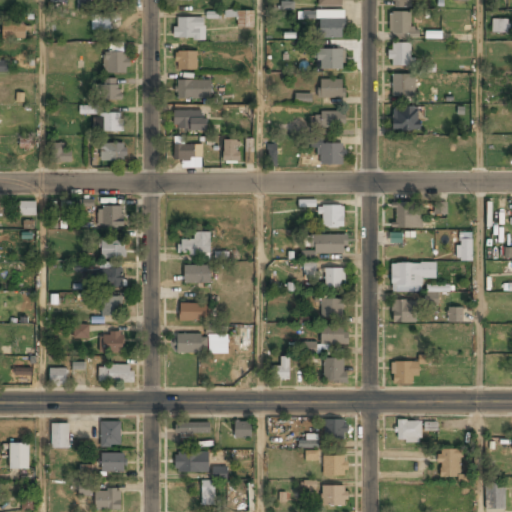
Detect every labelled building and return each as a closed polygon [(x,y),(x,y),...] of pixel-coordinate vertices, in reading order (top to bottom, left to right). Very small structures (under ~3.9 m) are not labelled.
[(76,0),(76,8),(89,8),(89,0),(76,0)] [(391,0),(391,7),(410,8),(410,0),(391,0)] [(293,10),(293,2),(280,2),(280,10),(293,10)] [(234,28),(254,28),(254,11),(234,11),(234,28)] [(344,39),(344,12),(319,12),(319,39),(344,39)] [(390,12),(390,39),(410,39),(410,12),(390,12)] [(110,31),(110,16),(92,16),(92,31),(110,31)] [(174,40),(204,40),(204,18),(174,18),(174,40)] [(509,20),(492,20),(492,35),(509,35),(509,20)] [(1,40),(29,40),(29,25),(1,25),(1,40)] [(389,67),(410,67),(410,43),(389,43),(389,67)] [(344,50),(317,50),(317,70),(344,70),(344,50)] [(103,53),(103,74),(127,74),(127,53),(103,53)] [(174,53),(174,71),(197,71),(197,53),(174,53)] [(0,62),(0,72),(8,72),(8,62),(0,62)] [(410,97),(410,75),(391,75),(391,97),(410,97)] [(121,101),(121,80),(100,80),(100,101),(121,101)] [(344,80),(319,80),(319,98),(344,98),(344,80)] [(175,100),(210,100),(210,82),(175,82),(175,100)] [(311,94),(294,93),(294,103),(311,104),(311,94)] [(79,114),(98,114),(99,106),(80,105),(79,114)] [(393,130),(420,130),(420,108),(393,108),(393,130)] [(202,111),(173,111),(173,132),(202,132),(202,111)] [(315,127),(345,127),(345,111),(315,111),(315,127)] [(93,132),(122,133),(123,115),(94,115),(93,132)] [(20,150),(32,150),(32,139),(20,139),(20,150)] [(245,140),(245,164),(254,164),(254,140),(245,140)] [(237,141),(223,141),(223,163),(237,163),(237,141)] [(307,142),(307,148),(318,148),(318,165),(346,165),(346,142),(307,142)] [(49,145),(48,163),(70,163),(70,153),(62,153),(62,145),(49,145)] [(124,162),(124,145),(100,145),(100,162),(124,162)] [(201,163),(201,145),(173,145),(173,163),(201,163)] [(267,166),(277,166),(277,145),(267,145),(267,166)] [(19,216),(36,216),(36,202),(19,202),(19,216)] [(433,214),(445,215),(446,203),(434,202),(433,214)] [(393,228),(423,228),(423,203),(393,203),(393,228)] [(97,228),(122,228),(122,207),(97,207),(97,228)] [(344,207),(319,207),(319,227),(344,227),(344,207)] [(210,233),(193,233),(193,242),(177,242),(177,255),(210,255),(210,233)] [(457,261),(472,261),(472,233),(457,233),(457,261)] [(311,255),(347,255),(347,235),(311,235),(311,255)] [(124,242),(100,242),(100,260),(124,260),(124,242)] [(303,281),(322,280),(322,271),(316,271),(315,261),(303,262),(303,281)] [(391,293),(423,293),(423,279),(436,279),(436,263),(391,263),(391,293)] [(211,284),(211,268),(183,268),(183,284),(211,284)] [(122,270),(100,270),(100,288),(122,288),(122,270)] [(344,270),(324,270),(324,289),(344,289),(344,270)] [(438,292),(444,292),(444,285),(425,284),(424,303),(438,304),(438,292)] [(100,299),(100,317),(119,317),(119,299),(100,299)] [(344,299),(319,299),(319,319),(344,319),(344,299)] [(391,323),(415,323),(415,301),(391,301),(391,323)] [(179,322),(210,322),(210,304),(179,304),(179,322)] [(450,322),(460,322),(460,309),(449,309),(450,322)] [(88,324),(75,324),(76,339),(88,339),(88,324)] [(347,327),(320,327),(320,346),(347,346),(347,327)] [(100,353),(122,353),(122,335),(100,335),(100,353)] [(176,336),(176,354),(206,354),(206,336),(176,336)] [(289,357),(280,357),(280,367),(273,367),(273,380),(289,380),(289,357)] [(346,383),(346,359),(323,359),(323,383),(346,383)] [(418,362),(391,362),(391,384),(418,384),(418,362)] [(97,383),(133,383),(133,367),(97,367),(97,383)] [(49,369),(49,385),(67,385),(67,369),(49,369)] [(15,384),(30,384),(30,370),(15,370),(15,384)] [(346,420),(325,420),(325,440),(346,440),(346,420)] [(121,447),(121,422),(100,422),(100,447),(121,447)] [(234,438),(251,438),(251,422),(234,422),(234,438)] [(421,422),(396,422),(396,443),(421,443),(421,422)] [(51,450),(68,450),(68,424),(51,424),(51,450)] [(210,424),(175,424),(175,435),(210,435),(210,424)] [(318,434),(305,434),(305,440),(298,440),(298,448),(318,448),(318,434)] [(9,445),(9,471),(29,471),(29,445),(9,445)] [(317,451),(306,450),(306,460),(317,460),(317,451)] [(459,451),(440,451),(440,480),(459,480),(459,451)] [(209,474),(209,453),(174,453),(174,474),(209,474)] [(125,472),(125,454),(100,454),(100,472),(125,472)] [(322,477),(347,477),(347,456),(322,456),(322,477)] [(213,482),(201,482),(201,506),(213,506),(213,482)] [(504,485),(486,485),(486,511),(504,511),(504,485)] [(89,486),(80,486),(80,494),(88,495),(89,486)] [(322,507),(347,507),(347,487),(322,487),(322,507)] [(94,511),(121,511),(121,491),(94,491),(94,511)] [(254,511),(254,493),(234,493),(234,511),(254,511)]
